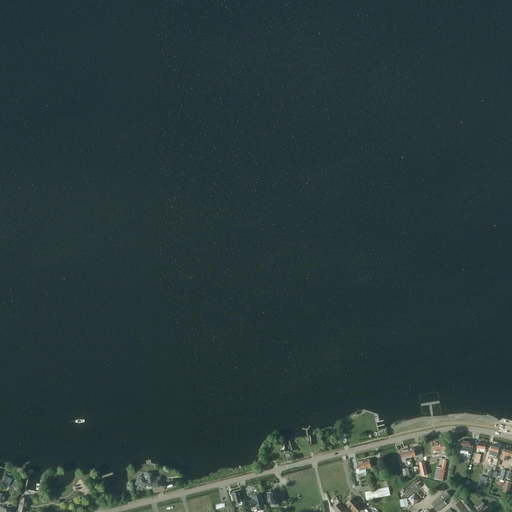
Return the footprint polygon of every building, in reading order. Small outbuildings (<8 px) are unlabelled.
[(460,450),(460,452),(463,452),(462,457),(469,458),(470,454),(472,454),(473,445),(470,445),(470,441),(462,440),(461,445),(460,450)] [(432,443),(433,449),(436,448),(436,449),(437,449),(437,451),(441,450),(441,452),(448,451),(446,444),(440,445),(440,442),(432,443)] [(486,444),(478,442),(476,451),(485,453),(486,449),(485,449),(486,444)] [(507,455),(511,456),(511,452),(511,450),(504,448),(501,459),(506,461),(507,455)] [(408,449),(403,450),(400,451),(402,462),(411,460),(408,449)] [(363,460),(365,469),(371,468),(369,459),(368,459),(368,458),(366,459),(366,460),(363,460)] [(358,462),(357,462),(359,468),(356,469),(357,473),(366,471),(365,469),(363,460),(361,461),(361,460),(358,461),(358,462)] [(424,461),(419,462),(421,475),(427,474),(424,461)] [(442,480),(445,466),(442,465),(441,468),(437,467),(434,479),(442,480)] [(508,471),(502,469),(499,479),(505,481),(506,478),(508,471)] [(146,486),(149,487),(151,487),(151,488),(161,486),(160,477),(155,478),(154,474),(145,474),(144,479),(139,477),(136,484),(146,487),(146,486)] [(388,487),(365,492),(367,500),(390,495),(388,487)] [(275,490),(267,492),(269,497),(267,498),(268,502),(270,502),(271,505),(279,503),(278,503),(277,498),(279,498),(279,500),(280,500),(277,491),(276,492),(275,490)] [(232,493),(234,503),(242,501),(239,491),(232,493)] [(444,501),(451,496),(447,491),(431,504),(437,511),(447,504),(444,501)] [(413,505),(420,499),(415,493),(408,498),(413,505)] [(262,500),(260,494),(254,495),(254,498),(253,500),(249,501),(252,511),(258,509),(258,510),(264,509),(261,500),(262,500)] [(465,496),(459,501),(468,511),(473,511),(476,510),(465,496)] [(24,511),(28,498),(21,497),(19,511),(24,511)] [(360,511),(363,509),(359,504),(358,504),(352,498),(346,503),(347,504),(347,505),(350,509),(351,508),(354,511),(356,511),(359,510),(360,511)] [(407,498),(399,500),(401,507),(408,505),(407,498)] [(478,511),(486,506),(481,500),(473,506),(478,511)] [(454,511),(468,511),(459,501),(451,507),(454,511)] [(336,511),(343,511),(346,511),(339,503),(333,508),(336,511)]
